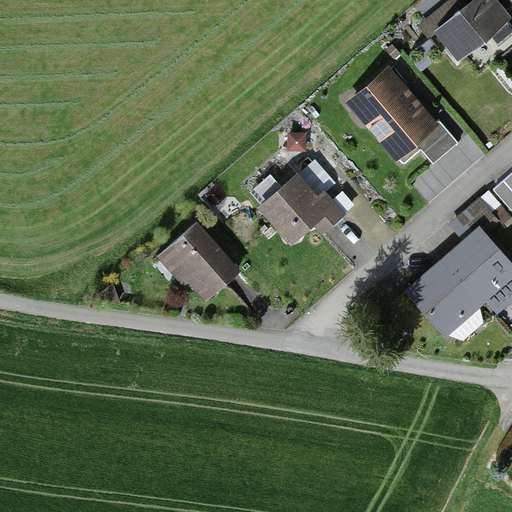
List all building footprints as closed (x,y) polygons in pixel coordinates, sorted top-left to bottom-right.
[(450,0),(431,16),(481,74),(511,47),(511,23),(492,0),(474,0),(467,7),(460,0),(450,0)] [(349,98),(397,157),(439,122),(391,64),(349,98)] [(260,207),(294,245),(340,203),(305,165),(260,207)] [(160,253),(202,300),(242,264),(199,217),(160,253)] [(446,258),(481,296),(493,310),(511,293),(511,259),(482,226),(446,258)] [(481,296),(446,258),(409,292),(443,330),(481,296)]
